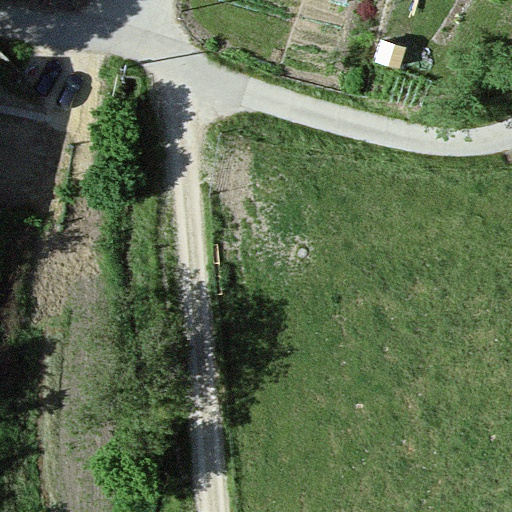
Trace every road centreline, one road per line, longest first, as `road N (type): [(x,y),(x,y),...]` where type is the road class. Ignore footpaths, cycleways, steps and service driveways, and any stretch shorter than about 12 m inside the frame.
road 1 (residential): [(0,23),(476,149),(511,144)]
road 2 (track): [(209,511),(167,64)]
